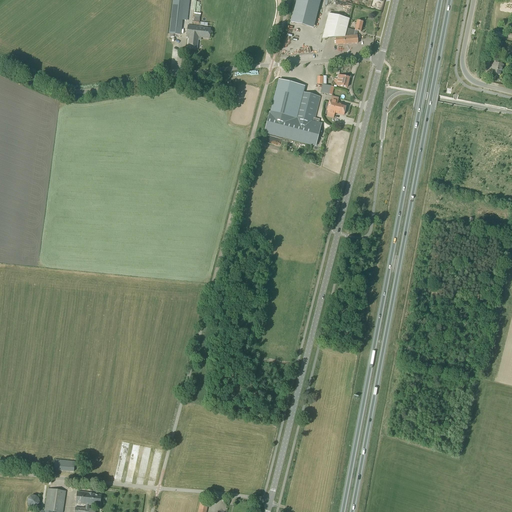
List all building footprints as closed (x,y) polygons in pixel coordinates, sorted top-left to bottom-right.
[(189,0),(173,0),(170,33),(180,35),(182,20),(187,20),(189,0)] [(296,0),(290,23),(313,29),(320,0),(296,0)] [(355,31),(347,29),(349,19),(328,14),(322,39),(335,38),(336,45),(358,44),(357,36),(355,36),(356,31),(360,32),(363,23),(357,21),(355,31)] [(188,26),(186,38),(189,38),(188,49),(197,50),(198,40),(201,40),(201,38),(209,39),(211,29),(202,28),(202,27),(188,26)] [(502,71),(503,65),(497,64),(498,60),(493,59),(491,67),(494,68),(492,73),(500,75),(501,71),(502,71)] [(345,77),(338,76),(337,80),(334,79),(333,83),(336,84),(336,85),(347,88),(349,78),(348,78),(349,77),(348,77),(346,76),(345,77)] [(322,77),(322,85),(321,91),(320,93),(326,95),(332,96),(334,88),(326,86),(326,77),(322,77)] [(315,118),(320,97),(304,93),(305,87),(278,80),(270,112),(264,134),(312,146),(316,147),(321,124),(318,123),(319,119),(315,118)] [(338,102),(338,98),(331,97),(330,100),(329,100),(326,113),(327,113),(326,117),(333,119),(335,113),(344,115),(346,106),(337,104),(338,102)] [(62,511),(66,491),(47,489),(44,511),(36,510),(35,511),(62,511)] [(100,506),(101,495),(94,494),(94,493),(77,491),(75,504),(86,505),(85,508),(75,507),(74,511),(95,511),(96,509),(89,509),(89,505),(92,506),(93,505),(100,506)] [(33,508),(35,507),(36,507),(37,507),(38,506),(38,505),(39,504),(39,502),(39,501),(39,500),(38,499),(38,498),(37,497),(36,497),(35,496),(33,496),(32,496),(30,497),(29,497),(29,498),(28,499),(27,501),(27,503),(28,505),(29,506),(30,507),(31,507),(32,508),(33,508)] [(206,511),(208,504),(200,502),(198,509),(197,511),(206,511)]
